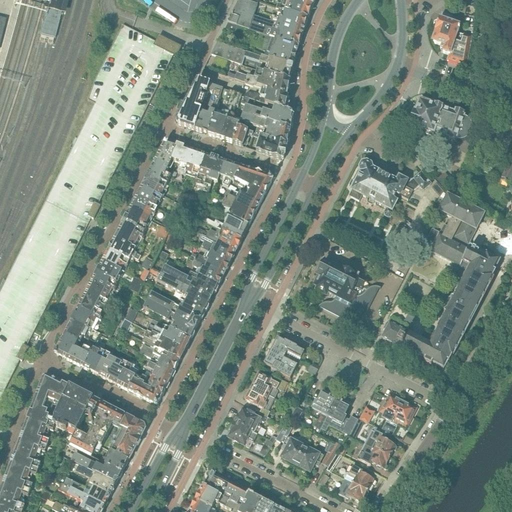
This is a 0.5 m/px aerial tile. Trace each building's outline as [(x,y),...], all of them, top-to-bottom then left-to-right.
[(249,30),(254,17),(257,5),(242,0),(239,0),(227,23),(236,26),(249,30)] [(279,10),(308,19),(315,0),(314,0),(282,0),(280,5),(278,4),(276,9),(279,10)] [(465,13),(464,16),(475,18),(476,15),(477,8),(466,6),(465,13)] [(303,33),(308,19),(279,10),(277,18),(272,16),(270,22),(303,33)] [(449,55),(447,61),(466,68),(472,36),(458,32),(458,30),(460,31),(460,29),(459,29),(460,27),(450,23),(452,18),(442,14),(440,20),(439,23),(437,22),(434,23),(433,27),(434,29),(436,30),(436,32),(433,41),(434,44),(445,47),(443,53),(449,55)] [(272,38),(299,47),(303,33),(270,22),(254,17),(249,30),(272,38)] [(236,26),(227,23),(224,30),(233,33),(236,26)] [(0,401),(6,387),(19,361),(22,362),(29,348),(26,347),(92,217),(94,218),(101,204),(99,203),(173,56),(177,58),(182,47),(170,41),(168,44),(167,48),(131,30),(123,26),(120,30),(86,99),(95,103),(5,282),(0,290),(0,401)] [(263,55),(263,58),(293,68),(299,47),(272,38),(267,53),(271,54),(270,58),(263,55)] [(247,53),(217,42),(211,55),(242,66),(245,58),(247,53)] [(291,74),(291,73),(292,73),(293,68),(263,58),(258,56),(247,53),(245,58),(261,64),(269,66),(266,75),(289,82),(289,81),(289,80),(290,80),(290,79),(291,78),(291,77),(291,76),(291,75),(291,74)] [(230,74),(228,78),(246,84),(247,86),(254,88),(256,87),(264,90),(286,97),(289,82),(266,75),(260,73),(257,71),(254,79),(238,73),(237,76),(230,74)] [(180,113),(176,122),(177,125),(195,131),(201,113),(201,112),(197,110),(198,106),(203,107),(206,99),(202,97),(203,93),(207,95),(208,93),(211,86),(197,81),(180,113)] [(224,90),(211,86),(208,93),(214,95),(209,108),(212,109),(209,116),(201,113),(195,131),(208,136),(215,117),(217,110),(221,99),(224,90)] [(217,110),(215,117),(208,136),(221,140),(237,95),(224,90),(221,99),(228,101),(227,104),(228,105),(228,107),(227,113),(217,110)] [(243,97),(250,100),(251,100),(271,107),(284,111),(288,100),(286,97),(264,90),(262,96),(256,94),(255,95),(249,93),(243,97)] [(242,120),(236,118),(234,115),(236,110),(237,110),(238,108),(239,109),(241,104),(247,107),(250,100),(243,97),(237,95),(221,140),(234,145),(239,131),(241,124),(242,120)] [(247,108),(244,116),(291,131),(294,117),(292,114),(284,111),(271,107),(268,115),(248,108),(249,106),(251,100),(250,100),(247,107),(247,108)] [(419,101),(419,102),(418,103),(417,104),(417,105),(417,106),(417,107),(415,113),(414,112),(414,115),(413,115),(412,116),(411,116),(410,117),(409,118),(409,119),(409,121),(409,122),(409,123),(409,124),(410,125),(409,127),(411,128),(409,134),(411,137),(421,140),(424,139),(425,135),(433,138),(434,134),(456,141),(458,142),(460,142),(462,142),(464,141),(466,140),(468,139),(470,137),(471,135),(472,133),(473,131),(473,129),(472,127),(472,124),(471,122),(470,121),(468,119),(466,118),(464,117),(463,116),(463,114),(455,111),(455,114),(443,109),(443,107),(429,102),(428,104),(424,103),(423,102),(422,102),(422,101),(421,101),(420,102),(419,101)] [(274,142),(287,146),(291,131),(244,116),(242,120),(241,124),(258,129),(255,136),(274,142)] [(274,142),(255,136),(239,131),(234,145),(243,148),(246,138),(249,139),(250,137),(260,141),(256,152),(270,157),(281,161),(284,159),(287,146),(274,142)] [(177,146),(168,143),(164,145),(155,161),(169,168),(172,162),(170,161),(177,146)] [(194,152),(177,146),(170,161),(172,162),(181,165),(179,171),(178,173),(180,174),(184,176),(185,173),(188,163),(190,164),(194,152)] [(205,156),(194,152),(190,164),(188,163),(185,173),(196,176),(195,179),(197,180),(198,180),(205,156)] [(197,180),(196,184),(204,186),(206,180),(209,181),(212,168),(211,167),(214,159),(205,156),(198,180),(197,180)] [(217,184),(220,178),(225,163),(214,159),(211,167),(212,168),(209,181),(206,180),(204,186),(202,191),(208,193),(212,182),(217,184)] [(155,161),(147,177),(160,183),(161,182),(165,184),(166,182),(169,176),(165,174),(169,168),(155,161)] [(241,168),(225,163),(220,178),(224,179),(223,182),(225,182),(223,186),(229,189),(232,183),(233,184),(235,181),(236,176),(238,176),(241,168)] [(376,204),(385,208),(386,209),(384,214),(385,217),(388,219),(391,218),(393,214),(392,211),(399,197),(408,201),(413,192),(419,187),(423,192),(431,185),(422,173),(411,182),(410,183),(409,183),(408,183),(407,183),(399,179),(397,183),(372,170),(370,166),(366,164),(362,165),(360,169),(361,174),(357,182),(352,182),(349,187),(352,191),(349,197),(359,202),(362,197),(367,199),(367,205),(372,207),(376,204)] [(511,208),(511,210),(511,209),(511,216),(511,219),(511,168),(507,166),(500,181),(511,187),(511,208)] [(236,176),(235,181),(238,183),(237,185),(242,187),(243,185),(245,187),(243,190),(247,193),(245,198),(260,206),(272,182),(271,179),(271,178),(263,176),(241,168),(238,176),(236,176)] [(147,177),(142,188),(161,198),(162,196),(168,183),(166,182),(165,184),(161,182),(160,183),(147,177)] [(437,185),(432,188),(440,198),(444,194),(437,185)] [(163,200),(164,197),(162,196),(161,198),(142,188),(136,198),(155,208),(158,203),(160,204),(162,199),(163,200)] [(182,204),(186,195),(181,192),(176,201),(182,204)] [(245,198),(235,193),(232,198),(228,196),(226,199),(224,198),(223,201),(254,216),(260,206),(245,198)] [(407,338),(402,348),(424,360),(423,362),(431,366),(433,363),(444,369),(447,362),(449,363),(452,357),(472,318),(496,273),(494,272),(499,262),(492,258),(493,256),(480,249),(478,252),(471,249),(471,248),(472,248),(470,243),(469,242),(475,231),(476,231),(484,215),(448,197),(440,212),(449,217),(453,219),(448,228),(444,226),(441,234),(433,229),(422,251),(430,255),(431,253),(468,271),(454,299),(451,297),(447,305),(443,313),(446,314),(430,346),(409,335),(407,338)] [(136,198),(131,209),(150,219),(152,215),(154,216),(155,214),(157,209),(155,208),(136,198)] [(224,214),(230,217),(249,227),(254,216),(223,201),(222,203),(224,203),(222,206),(227,209),(224,214)] [(149,221),(150,219),(131,209),(124,222),(145,233),(147,228),(148,229),(149,227),(150,227),(153,223),(149,221)] [(207,224),(218,230),(242,242),(249,227),(230,217),(226,226),(215,220),(214,223),(209,220),(207,224)] [(145,233),(124,222),(118,232),(139,243),(142,244),(144,240),(143,239),(144,237),(143,237),(145,233)] [(174,223),(169,234),(170,235),(174,237),(180,225),(176,223),(174,223)] [(165,236),(168,231),(162,228),(159,233),(165,236)] [(195,228),(193,231),(198,234),(202,236),(236,252),(242,242),(218,230),(216,233),(215,233),(210,230),(208,234),(200,230),(195,228)] [(118,232),(113,243),(134,254),(136,250),(142,253),(145,246),(142,244),(139,243),(118,232)] [(202,236),(199,240),(204,243),(200,249),(206,252),(230,264),(236,252),(202,236)] [(141,258),(134,254),(113,243),(109,251),(131,262),(133,258),(139,261),(141,258)] [(131,262),(125,259),(109,251),(103,262),(122,272),(124,268),(126,269),(127,266),(128,267),(131,262)] [(191,256),(190,258),(195,260),(224,276),(230,264),(206,252),(204,258),(199,255),(197,256),(196,259),(191,257),(191,256)] [(190,258),(189,261),(193,263),(192,265),(193,267),(197,269),(195,274),(199,276),(219,286),(224,277),(224,276),(195,260),(190,258)] [(147,270),(151,263),(146,260),(142,268),(147,270)] [(122,272),(103,262),(97,273),(118,284),(121,279),(122,280),(122,279),(131,283),(128,289),(137,293),(143,283),(122,272)] [(330,303),(329,303),(327,303),(325,303),(324,304),(322,305),(320,306),(319,307),(358,327),(378,288),(376,288),(375,287),(373,288),(371,288),(370,289),(368,290),(367,291),(366,292),(362,291),(368,280),(360,276),(359,278),(334,265),(333,267),(323,262),(317,275),(320,277),(315,286),(318,288),(316,291),(326,296),(328,293),(336,297),(335,300),(334,301),(333,302),(332,302),(331,303),(330,303)] [(165,267),(161,275),(211,301),(219,286),(199,276),(195,274),(194,275),(190,272),(187,278),(173,271),(165,267)] [(97,273),(91,284),(111,294),(113,290),(115,292),(117,289),(116,288),(118,284),(97,273)] [(161,275),(157,282),(183,296),(180,301),(181,302),(183,303),(205,314),(209,306),(211,301),(161,275)] [(91,284),(90,286),(84,297),(104,307),(106,308),(108,303),(110,304),(111,302),(108,300),(110,296),(111,294),(91,284)] [(205,314),(183,303),(181,302),(179,308),(152,294),(148,301),(198,327),(205,314)] [(84,297),(79,308),(98,317),(97,320),(101,322),(102,320),(100,319),(103,313),(101,312),(104,307),(84,297)] [(191,341),(198,327),(148,301),(144,309),(171,323),(168,329),(191,341)] [(123,317),(128,306),(121,302),(116,313),(123,317)] [(101,322),(97,320),(98,317),(79,308),(73,319),(86,326),(85,328),(89,330),(87,332),(90,333),(92,329),(95,324),(99,326),(101,322)] [(84,338),(87,332),(89,330),(85,328),(86,326),(73,319),(65,335),(73,339),(73,338),(77,341),(76,341),(78,342),(81,336),(84,338)] [(153,321),(147,332),(185,351),(191,341),(168,329),(153,321)] [(389,323),(382,338),(402,348),(407,338),(403,336),(405,331),(389,323)] [(108,326),(105,333),(112,337),(116,330),(117,328),(109,324),(108,326)] [(125,333),(120,331),(115,341),(119,343),(125,333)] [(155,349),(180,362),(185,351),(147,332),(142,342),(145,344),(147,345),(155,349)] [(57,355),(66,360),(73,348),(74,350),(78,342),(76,341),(77,341),(73,338),(73,339),(65,335),(56,351),(57,355)] [(297,348),(292,345),(285,341),(284,342),(277,339),(272,349),(299,362),(304,352),(297,349),(297,348)] [(84,369),(95,375),(106,355),(102,353),(105,346),(98,343),(92,353),(84,369)] [(145,344),(139,354),(142,355),(155,362),(175,372),(180,362),(155,349),(147,345),(145,344)] [(73,348),(66,360),(76,365),(82,353),(74,350),(73,348)] [(84,349),(82,353),(76,365),(84,369),(92,353),(84,349)] [(272,349),(264,365),(272,369),(271,370),(276,373),(290,380),(299,362),(272,349)] [(106,355),(95,375),(106,380),(116,362),(112,360),(113,357),(111,356),(111,357),(106,355)] [(106,380),(117,386),(127,366),(123,364),(123,363),(121,361),(120,364),(116,362),(106,380)] [(145,365),(144,368),(153,372),(170,381),(175,372),(155,362),(153,365),(149,363),(147,366),(145,365)] [(305,371),(315,376),(318,370),(308,365),(305,371)] [(127,366),(117,386),(128,392),(136,378),(138,374),(133,371),(135,369),(132,368),(127,366)] [(152,392),(162,397),(170,381),(153,372),(150,377),(152,378),(149,384),(155,386),(152,392)] [(252,388),(274,399),(278,392),(276,391),(277,390),(283,393),(288,384),(281,381),(279,385),(259,375),(252,388)] [(39,387),(49,390),(50,387),(54,380),(47,377),(43,378),(39,387)] [(136,378),(128,392),(137,396),(141,389),(142,390),(143,387),(147,380),(145,379),(142,378),(141,380),(136,378)] [(61,405),(70,388),(54,380),(50,387),(49,390),(53,391),(58,394),(56,398),(55,402),(61,405)] [(152,392),(155,386),(149,384),(147,389),(143,387),(142,390),(141,389),(137,396),(147,402),(152,392)] [(50,414),(55,402),(56,398),(58,394),(53,391),(49,390),(39,387),(34,400),(44,403),(41,410),(47,413),(50,414)] [(76,433),(80,427),(87,413),(94,401),(70,388),(61,405),(54,420),(53,425),(55,426),(67,431),(67,432),(75,436),(76,433)] [(267,418),(270,412),(269,412),(275,400),(274,399),(252,388),(248,396),(247,396),(246,396),(245,396),(245,397),(244,397),(244,398),(245,399),(245,400),(246,400),(245,401),(261,409),(259,414),(267,418)] [(158,404),(162,397),(152,392),(147,402),(154,405),(158,404)] [(311,414),(309,417),(317,421),(312,429),(311,432),(313,433),(318,435),(321,430),(336,400),(323,393),(319,401),(317,400),(314,407),(311,414)] [(381,432),(386,434),(403,403),(392,397),(391,396),(388,397),(388,398),(384,406),(382,407),(381,409),(382,412),(379,417),(387,421),(381,432)] [(54,420),(48,418),(49,417),(46,416),(47,413),(41,410),(44,403),(34,400),(28,415),(53,425),(54,420)] [(336,400),(321,430),(326,432),(329,427),(349,437),(357,421),(351,418),(349,421),(343,418),(349,407),(336,400)] [(62,442),(93,458),(96,453),(98,454),(113,424),(123,429),(128,419),(94,401),(87,413),(98,419),(89,435),(80,430),(82,428),(80,427),(76,433),(75,436),(67,432),(62,442)] [(386,434),(387,434),(392,437),(397,426),(405,430),(408,425),(409,424),(411,422),(410,420),(414,412),(416,411),(414,408),(413,408),(403,403),(386,434)] [(296,407),(289,419),(296,423),(303,411),(296,407)] [(360,420),(360,421),(364,423),(367,424),(368,425),(375,412),(366,408),(360,420)] [(236,418),(234,421),(234,422),(234,423),(257,435),(261,427),(257,426),(260,421),(263,423),(265,422),(267,418),(259,414),(257,418),(254,416),(254,415),(247,411),(247,412),(242,410),(239,416),(238,416),(237,417),(236,418)] [(55,426),(53,425),(28,415),(24,427),(45,435),(47,430),(53,433),(55,426)] [(128,419),(123,429),(111,452),(129,461),(145,431),(143,426),(128,419)] [(231,432),(227,438),(232,441),(232,442),(239,445),(240,444),(243,446),(245,447),(250,449),(257,435),(234,423),(233,425),(232,426),(230,428),(230,430),(230,431),(231,432)] [(276,439),(275,441),(282,444),(282,443),(284,444),(284,445),(288,447),(286,451),(282,458),(289,462),(289,464),(293,466),(295,465),(296,465),(305,448),(297,445),(298,443),(297,443),(287,438),(288,436),(288,437),(292,430),(291,428),(288,427),(285,426),(276,439)] [(45,435),(24,427),(20,437),(47,447),(49,442),(43,440),(45,435)] [(373,428),(364,446),(390,459),(394,451),(395,452),(397,448),(395,447),(396,447),(384,440),(387,434),(386,434),(381,432),(375,429),(373,428)] [(354,430),(350,437),(355,439),(359,432),(354,430)] [(20,437),(16,448),(37,456),(39,451),(45,453),(47,447),(20,437)] [(328,453),(321,465),(328,468),(329,467),(334,459),(337,454),(340,448),(341,447),(335,444),(333,443),(333,445),(330,443),(325,452),(328,453)] [(384,470),(385,471),(387,467),(386,466),(390,459),(368,448),(364,446),(357,460),(370,467),(372,464),(384,470)] [(37,456),(16,448),(12,460),(38,470),(40,465),(35,463),(37,456)] [(305,448),(296,465),(296,466),(297,468),(301,470),(303,469),(309,473),(313,465),(315,462),(319,464),(323,457),(313,451),(312,452),(305,448)] [(106,465),(122,474),(129,461),(111,452),(107,460),(103,458),(100,462),(106,465)] [(117,485),(122,474),(106,465),(104,469),(75,455),(71,462),(79,466),(80,466),(117,485)] [(12,460),(7,472),(28,480),(30,474),(36,476),(38,470),(12,460)] [(79,466),(76,473),(90,481),(88,485),(111,496),(117,485),(80,466),(79,466)] [(353,467),(349,474),(349,475),(348,474),(345,475),(344,477),(345,480),(344,481),(352,485),(367,492),(371,484),(373,485),(375,482),(373,481),(374,480),(362,474),(363,472),(353,467)] [(328,478),(330,473),(326,471),(318,485),(323,488),(329,479),(328,478)] [(7,472),(4,482),(30,492),(32,487),(26,485),(28,480),(7,472)] [(207,477),(208,478),(202,488),(220,497),(221,495),(224,497),(226,493),(225,493),(230,483),(210,473),(210,472),(209,472),(208,472),(207,473),(206,473),(206,474),(206,475),(206,476),(206,477),(207,477)] [(62,485),(105,508),(111,496),(88,485),(86,489),(67,480),(63,486),(62,485)] [(30,492),(4,482),(0,490),(0,493),(20,501),(22,496),(28,498),(30,492)] [(241,508),(249,494),(248,494),(248,493),(248,492),(248,491),(248,490),(247,490),(247,489),(245,489),(244,489),(244,490),(243,490),(243,491),(241,490),(241,489),(230,483),(225,493),(226,493),(224,497),(221,495),(220,497),(241,508)] [(81,510),(85,511),(102,511),(105,508),(62,485),(58,492),(83,505),(81,510)] [(361,505),(367,492),(352,485),(349,492),(342,488),(338,495),(348,500),(349,498),(361,505)] [(196,500),(195,502),(215,511),(216,511),(219,506),(231,511),(239,511),(241,508),(220,497),(202,488),(199,495),(197,496),(196,498),(196,500)] [(0,493),(0,505),(18,511),(22,511),(24,509),(18,506),(20,501),(0,493)] [(241,508),(239,511),(255,511),(261,501),(260,500),(260,498),(257,496),(255,497),(249,494),(241,508)] [(271,511),(274,507),(268,504),(267,502),(265,500),(262,501),(261,501),(255,511),(271,511)] [(56,502),(52,509),(57,511),(85,511),(81,510),(67,503),(65,507),(56,502)] [(193,504),(192,506),(192,508),(190,511),(215,511),(195,502),(195,503),(193,504)]
